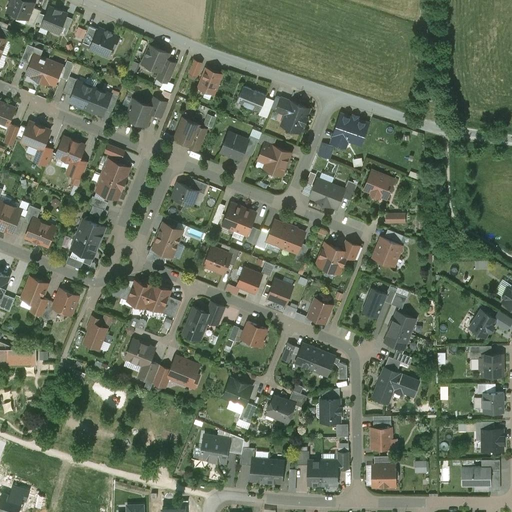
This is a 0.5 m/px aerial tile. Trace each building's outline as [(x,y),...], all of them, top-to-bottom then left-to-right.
[(11,0),(11,2),(13,3),(10,11),(27,18),(28,18),(33,6),(34,2),(28,0),(11,0)] [(41,9),(33,6),(28,18),(27,18),(25,23),(34,26),(41,9)] [(55,8),(50,6),(43,23),(50,25),(49,27),(59,31),(59,30),(61,26),(66,13),(61,11),(61,10),(56,7),(55,8)] [(9,30),(0,25),(0,35),(6,38),(9,30)] [(98,29),(89,25),(83,42),(91,45),(98,29)] [(105,32),(98,29),(91,45),(90,48),(101,52),(102,50),(108,52),(112,45),(114,46),(118,36),(111,33),(111,32),(106,30),(105,32)] [(35,46),(27,43),(22,57),(29,60),(32,53),(35,46)] [(169,52),(150,44),(143,62),(161,70),(166,58),(169,52)] [(48,59),(32,53),(29,60),(31,61),(27,73),(32,75),(32,76),(40,79),(48,59)] [(198,78),(204,61),(195,57),(188,75),(198,78)] [(175,62),(166,58),(161,70),(157,77),(167,81),(175,62)] [(65,66),(48,59),(40,79),(48,83),(49,81),(55,84),(59,72),(62,73),(65,66)] [(74,62),(67,59),(65,66),(62,73),(69,76),(69,75),(74,62)] [(220,73),(207,68),(200,86),(213,91),(220,73)] [(79,79),(69,75),(69,76),(63,92),(72,95),(78,80),(79,80),(79,79)] [(79,80),(78,80),(72,95),(70,101),(86,107),(95,87),(79,80)] [(266,94),(243,85),(237,100),(260,109),(261,106),(265,96),(266,94)] [(111,93),(95,87),(86,107),(103,114),(105,109),(111,93)] [(111,93),(105,109),(112,111),(118,95),(111,92),(111,93)] [(291,101),(276,95),(274,99),(271,107),(286,112),(291,101)] [(166,101),(154,96),(151,104),(154,106),(152,111),(161,115),(166,101)] [(274,99),(265,96),(261,106),(270,109),(271,107),(274,99)] [(151,104),(133,98),(126,117),(146,125),(152,111),(154,106),(151,104)] [(15,107),(0,100),(0,121),(8,124),(15,107)] [(309,107),(291,100),(291,101),(286,112),(282,124),(300,131),(303,123),(304,123),(307,116),(306,115),(309,107)] [(270,109),(261,106),(260,109),(258,115),(259,112),(268,116),(270,109)] [(368,122),(341,113),(335,131),(348,136),(350,136),(352,140),(356,141),(362,139),(368,122)] [(201,124),(183,117),(175,136),(193,144),(195,138),(200,126),(201,124)] [(50,130),(30,121),(22,140),(31,144),(32,142),(40,145),(43,147),(44,145),(50,130)] [(20,127),(12,124),(5,140),(13,144),(20,127)] [(206,129),(200,126),(195,138),(201,141),(206,129)] [(229,131),(221,150),(240,158),(243,151),(248,139),(229,131)] [(276,137),(262,131),(258,141),(264,143),(265,141),(273,145),(276,137)] [(348,136),(335,131),(332,141),(345,146),(348,136)] [(258,138),(249,135),(248,139),(243,151),(252,155),(258,138)] [(85,144),(64,136),(57,153),(57,154),(58,155),(64,158),(66,157),(72,160),(78,162),(79,158),(85,144)] [(273,145),(265,141),(264,143),(262,148),(261,149),(260,150),(261,152),(258,159),(265,161),(263,166),(282,174),(291,152),(273,145)] [(124,150),(109,143),(106,151),(121,157),(124,150)] [(44,145),(43,147),(40,145),(34,159),(46,164),(52,149),(44,145)] [(331,152),(320,148),(318,154),(329,158),(331,152)] [(88,162),(79,158),(78,162),(72,160),(67,172),(75,175),(82,177),(88,162)] [(130,166),(109,158),(106,166),(105,165),(101,173),(124,182),(127,175),(126,175),(130,167),(130,166)] [(393,178),(373,170),(373,169),(372,169),(371,170),(365,187),(364,187),(364,188),(365,189),(365,188),(371,191),(371,192),(371,193),(378,195),(379,196),(379,194),(385,197),(386,197),(387,196),(394,179),(394,178),(393,178)] [(124,182),(101,173),(98,181),(100,182),(97,190),(118,198),(118,197),(117,197),(121,189),(124,183),(124,182)] [(82,177),(75,175),(72,182),(79,185),(82,177)] [(208,183),(191,177),(188,185),(198,190),(204,193),(208,183)] [(331,183),(317,177),(310,196),(316,199),(323,202),(331,183)] [(357,183),(348,179),(344,188),(341,196),(350,199),(357,183)] [(188,185),(179,182),(177,189),(175,188),(172,196),(183,200),(184,203),(187,202),(192,204),(198,190),(188,185)] [(344,188),(331,183),(323,202),(330,205),(331,204),(337,207),(341,196),(344,188)] [(108,201),(92,195),(89,202),(93,204),(105,209),(108,201)] [(0,200),(0,226),(0,227),(10,204),(0,200)] [(243,207),(231,202),(222,224),(235,229),(243,207)] [(22,209),(10,204),(0,227),(12,231),(13,231),(19,214),(22,209)] [(105,209),(93,204),(90,211),(105,217),(108,210),(105,209)] [(256,212),(243,207),(235,229),(247,234),(256,212)] [(404,213),(386,213),(386,221),(404,221),(404,213)] [(19,214),(13,231),(18,233),(25,216),(19,214)] [(52,224),(33,216),(25,237),(44,244),(46,241),(50,231),(52,224)] [(178,221),(168,217),(165,222),(176,226),(178,221)] [(105,226),(83,218),(77,233),(100,242),(102,238),(101,234),(105,226)] [(290,225),(275,219),(269,233),(267,239),(268,240),(282,245),(290,225)] [(165,222),(163,221),(158,234),(178,242),(183,229),(176,226),(165,222)] [(305,231),(290,225),(282,245),(296,251),(305,231)] [(261,230),(253,226),(248,240),(256,243),(261,230)] [(403,234),(387,228),(385,235),(400,241),(403,234)] [(269,233),(261,230),(256,243),(255,245),(264,248),(268,240),(267,239),(269,233)] [(59,234),(50,231),(46,241),(55,245),(59,234)] [(100,242),(77,233),(72,247),(93,256),(96,248),(99,245),(100,242)] [(178,242),(158,234),(153,247),(160,250),(163,251),(172,255),(178,242)] [(401,245),(381,236),(373,256),(394,264),(401,245)] [(359,245),(346,240),(342,249),(347,251),(346,255),(354,258),(359,245)] [(342,249),(325,242),(317,262),(335,270),(338,262),(342,264),(346,255),(347,251),(342,249)] [(151,246),(147,257),(159,262),(161,257),(158,256),(160,250),(153,247),(151,246)] [(228,252),(212,246),(204,264),(222,271),(226,261),(228,262),(231,254),(228,252)] [(240,250),(230,246),(228,252),(231,254),(228,262),(234,264),(240,250)] [(83,261),(69,255),(66,262),(80,268),(83,261)] [(491,267),(491,259),(476,259),(477,267),(491,267)] [(274,263),(266,260),(261,271),(270,275),(274,263)] [(262,274),(247,268),(244,274),(242,273),(237,284),(255,291),(262,274)] [(9,276),(0,271),(0,296),(1,297),(2,292),(3,290),(4,291),(8,282),(7,282),(9,276)] [(48,282),(31,275),(22,297),(34,301),(39,304),(42,296),(48,282)] [(292,285),(275,278),(272,285),(268,296),(285,303),(292,285)] [(125,279),(106,293),(110,299),(117,295),(130,286),(125,279)] [(143,283),(136,280),(133,287),(130,286),(117,295),(129,300),(129,298),(135,300),(135,302),(144,306),(154,282),(153,282),(153,284),(144,280),(143,283)] [(170,289),(154,282),(144,306),(145,306),(146,303),(155,307),(156,305),(162,307),(163,308),(168,295),(170,289)] [(272,285),(266,283),(262,293),(268,296),(272,285)] [(398,286),(390,283),(386,292),(387,292),(384,300),(391,303),(395,292),(398,286)] [(386,292),(371,286),(362,311),(377,317),(384,300),(387,292),(386,292)] [(56,302),(52,313),(66,319),(75,296),(61,291),(56,302)] [(15,297),(2,292),(1,297),(0,296),(0,306),(9,310),(15,297)] [(406,296),(395,292),(391,303),(402,307),(406,296)] [(180,299),(168,295),(163,308),(162,307),(161,309),(161,311),(173,316),(180,299)] [(39,304),(34,301),(31,310),(42,315),(49,299),(42,296),(39,304)] [(332,304),(315,297),(308,315),(325,322),(332,304)] [(56,302),(49,299),(42,315),(50,318),(52,313),(56,302)] [(224,306),(212,301),(207,312),(210,313),(207,319),(217,323),(224,306)] [(207,312),(194,306),(184,332),(199,338),(203,329),(204,330),(207,322),(206,322),(207,319),(210,313),(207,312)] [(481,307),(470,325),(488,336),(497,322),(508,329),(511,322),(511,315),(499,308),(495,315),(481,307)] [(415,318),(397,310),(393,319),(391,321),(389,325),(409,333),(415,318)] [(132,324),(146,328),(148,321),(134,316),(132,324)] [(267,328),(248,320),(244,330),(242,335),(256,341),(255,343),(262,346),(265,339),(262,339),(267,328)] [(107,327),(92,321),(84,341),(99,347),(107,327)] [(409,333),(389,325),(388,329),(388,332),(385,340),(403,348),(409,333)] [(244,330),(238,328),(234,339),(240,341),(242,335),(244,330)] [(155,347),(133,338),(126,357),(144,364),(147,365),(149,360),(155,347)] [(0,363),(36,362),(36,350),(32,350),(32,348),(23,348),(19,348),(11,345),(12,345),(0,340),(0,363)] [(288,341),(282,358),(289,361),(292,351),(295,345),(295,344),(288,341)] [(318,349),(303,343),(301,347),(298,354),(295,361),(310,367),(318,349)] [(301,347),(295,345),(292,351),(298,354),(301,347)] [(479,345),(470,345),(470,358),(479,358),(479,357),(482,357),(482,353),(479,353),(479,345)] [(318,349),(310,367),(327,374),(332,361),(334,356),(334,355),(318,349)] [(412,357),(396,350),(393,357),(401,360),(410,364),(412,357)] [(503,353),(482,353),(482,357),(479,357),(479,358),(479,369),(483,369),(483,374),(482,374),(482,375),(503,375),(503,374),(502,374),(502,354),(503,354),(503,353)] [(199,364),(176,355),(171,369),(168,376),(169,376),(194,386),(199,375),(195,373),(199,364)] [(393,357),(389,355),(384,366),(397,371),(401,360),(393,357)] [(347,364),(339,360),(340,358),(334,356),(332,361),(336,362),(339,366),(339,377),(347,377),(347,364)] [(83,362),(77,360),(75,365),(81,368),(83,362)] [(147,365),(144,364),(139,375),(153,381),(160,365),(160,364),(149,360),(147,365)] [(171,369),(160,365),(153,381),(165,386),(169,376),(168,376),(171,369)] [(397,371),(384,366),(373,396),(387,402),(393,387),(413,395),(419,380),(397,371)] [(252,386),(231,377),(223,396),(230,398),(230,400),(237,402),(238,401),(244,404),(245,404),(246,401),(252,386)] [(495,382),(485,382),(485,392),(495,392),(495,382)] [(339,387),(322,391),(322,398),(339,398),(339,387)] [(307,395),(293,389),(288,400),(295,403),(294,403),(305,407),(307,395)] [(485,392),(483,392),(483,398),(482,398),(482,405),(483,405),(483,411),(503,411),(503,391),(495,392),(485,392)] [(288,400),(274,395),(271,402),(268,403),(266,407),(268,410),(275,413),(274,415),(287,421),(294,403),(295,403),(288,400)] [(322,398),(320,398),(320,402),(318,402),(316,404),(317,415),(318,417),(321,417),(321,421),(340,420),(340,412),(341,412),(341,406),(340,406),(339,398),(322,398)] [(257,405),(246,401),(245,404),(244,404),(239,417),(250,422),(257,405)] [(494,420),(482,420),(482,428),(494,428),(494,420)] [(338,435),(350,435),(350,422),(338,422),(338,435)] [(383,427),(371,427),(372,447),(389,446),(389,438),(391,438),(391,426),(383,427)] [(482,428),(482,431),(482,450),(503,450),(502,442),(504,442),(504,435),(502,435),(502,428),(494,428),(482,428)] [(244,438),(230,432),(229,437),(230,437),(228,450),(241,452),(242,452),(243,445),(244,438)] [(229,437),(204,433),(201,451),(210,452),(209,458),(222,460),(227,456),(228,450),(230,437),(229,437)] [(249,446),(243,445),(242,452),(241,452),(240,463),(248,464),(249,446)] [(309,450),(297,449),(297,463),(308,464),(308,460),(309,460),(309,450)] [(348,451),(338,451),(338,460),(337,460),(337,467),(348,468),(348,451)] [(269,458),(253,457),(251,479),(267,480),(269,458)] [(283,459),(269,458),(267,480),(281,481),(283,459)] [(416,471),(429,471),(428,459),(415,460),(416,471)] [(309,460),(308,460),(308,464),(308,483),(321,483),(322,460),(309,460)] [(337,460),(322,460),(321,483),(337,483),(337,467),(337,460)] [(395,464),(372,464),(372,485),(395,485),(395,464)] [(491,466),(462,466),(462,476),(464,476),(465,485),(489,485),(489,490),(490,490),(490,489),(499,489),(499,470),(491,470),(491,466)] [(3,494),(0,502),(0,511),(17,511),(22,499),(4,493),(3,494)]
